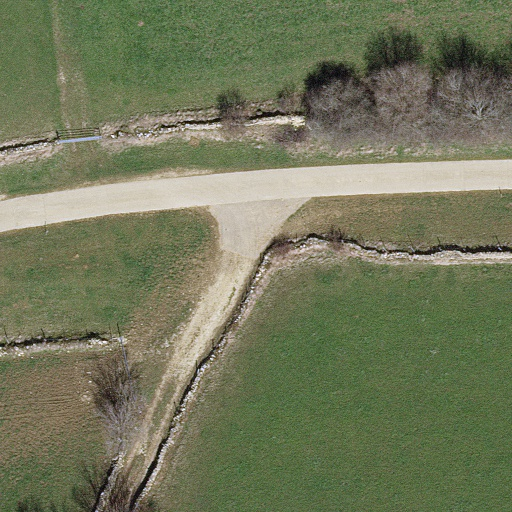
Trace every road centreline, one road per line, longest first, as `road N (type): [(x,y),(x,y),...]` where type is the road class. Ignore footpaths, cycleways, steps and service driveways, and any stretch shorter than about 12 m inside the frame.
road 1 (unclassified): [(0,215),(268,181),(511,172)]
road 2 (track): [(268,181),(112,511)]
